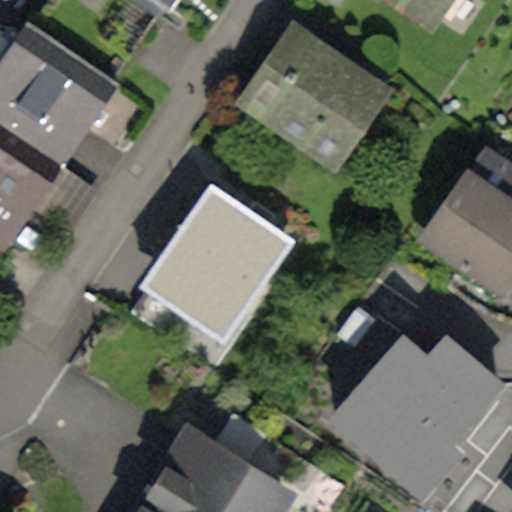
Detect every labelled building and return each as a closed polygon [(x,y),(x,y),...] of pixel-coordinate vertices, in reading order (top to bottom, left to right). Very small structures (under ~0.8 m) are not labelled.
[(397,0),(428,22),(444,0),(397,0)] [(115,86),(26,26),(0,63),(0,123),(61,165),(82,134),(115,86)] [(358,75),(296,29),(248,100),(335,161),(382,93),(358,75)] [(61,165),(0,123),(0,254),(42,192),(61,165)] [(243,207),(213,185),(144,282),(223,337),(291,241),(243,207)] [(511,284),(511,217),(469,186),(424,248),(499,302),(511,284)] [(405,350),(333,427),(418,505),(461,459),(454,452),(501,402),(448,353),(429,372),(405,350)] [(281,511),(285,505),(222,466),(197,450),(157,511),(281,511)]
